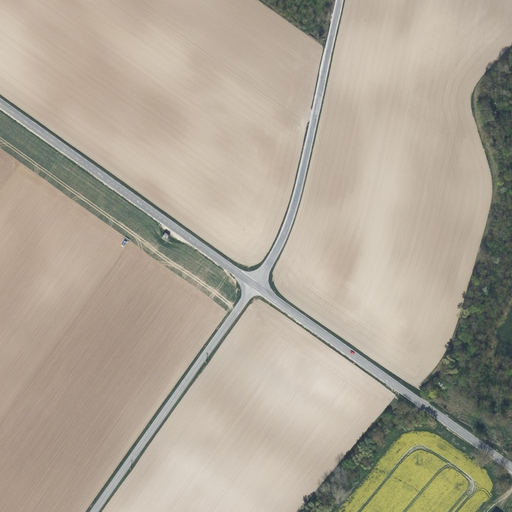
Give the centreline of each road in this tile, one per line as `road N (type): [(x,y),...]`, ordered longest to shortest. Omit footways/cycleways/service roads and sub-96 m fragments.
road 1 (tertiary): [(254,283),(511,467)]
road 2 (tertiary): [(0,103),(254,283)]
road 3 (unclassified): [(334,0),(297,176),(254,283)]
road 4 (unclassified): [(254,283),(91,511)]
